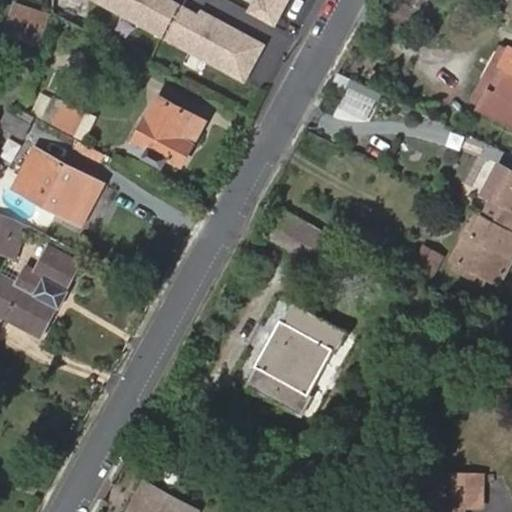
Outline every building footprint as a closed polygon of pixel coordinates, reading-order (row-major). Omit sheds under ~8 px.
[(91,0),(246,83),(268,44),(203,9),(201,13),(176,0),(91,0)] [(254,0),(248,11),(277,27),(292,0),(254,0)] [(52,14),(18,5),(12,35),(43,42),(52,14)] [(511,47),(479,109),(511,127),(511,47)] [(39,119),(83,142),(94,120),(51,97),(39,119)] [(159,97),(131,149),(162,166),(167,157),(181,164),(204,121),(159,97)] [(0,126),(24,138),(35,117),(19,108),(15,113),(6,113),(0,124),(0,126)] [(16,188),(83,223),(104,183),(37,148),(16,188)] [(494,199),(483,220),(511,233),(511,169),(500,163),(493,178),(484,193),(494,199)] [(477,190),(484,193),(493,178),(485,173),(477,190)] [(337,240),(283,210),(269,236),(323,266),(337,240)] [(0,250),(4,253),(14,222),(0,214),(0,250)] [(511,258),(511,233),(483,220),(457,272),(475,281),(479,273),(499,283),(511,258)] [(12,257),(24,227),(14,222),(4,253),(12,257)] [(0,278),(0,316),(39,337),(54,309),(57,310),(65,294),(63,293),(77,264),(46,249),(33,275),(24,271),(15,287),(0,278)] [(426,252),(414,274),(432,283),(444,261),(426,252)] [(257,369),(247,387),(301,417),(312,398),(308,395),(331,352),(336,355),(347,335),(293,304),(283,322),(280,321),(253,367),(257,369)] [(478,503),(479,472),(452,471),(450,502),(478,503)] [(199,511),(200,511),(146,482),(132,506),(139,510),(137,511),(199,511)]
